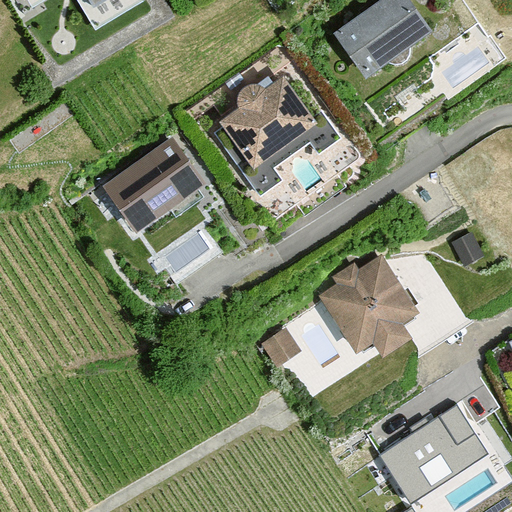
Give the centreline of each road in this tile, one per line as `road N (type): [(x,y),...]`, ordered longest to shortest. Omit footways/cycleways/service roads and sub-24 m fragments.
road 1 (residential): [(211,285),(280,255),(485,123),(511,115)]
road 2 (track): [(97,511),(277,407)]
